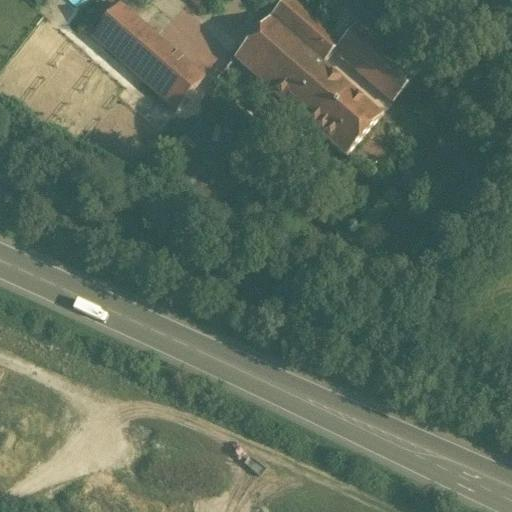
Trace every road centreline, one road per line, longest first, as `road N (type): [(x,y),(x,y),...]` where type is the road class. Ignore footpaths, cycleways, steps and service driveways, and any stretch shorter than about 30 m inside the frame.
road 1 (unclassified): [(511,425),(0,184)]
road 2 (primary): [(511,491),(0,261)]
